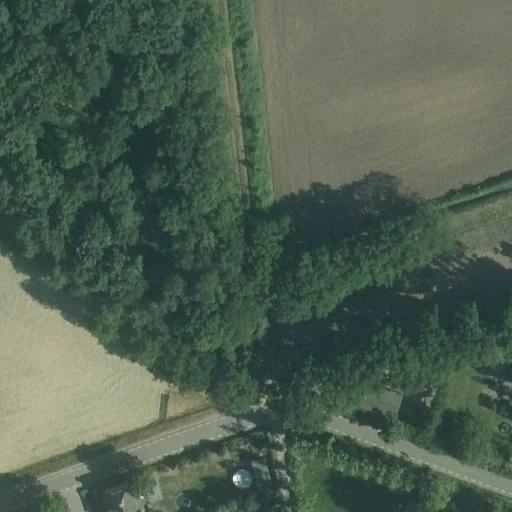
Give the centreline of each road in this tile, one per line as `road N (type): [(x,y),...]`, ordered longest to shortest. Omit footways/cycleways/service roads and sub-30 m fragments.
road 1 (tertiary): [(0,503),(268,407)]
road 2 (tertiary): [(511,493),(268,407)]
